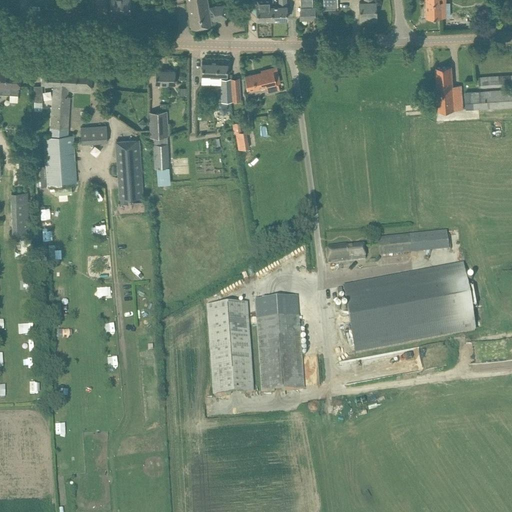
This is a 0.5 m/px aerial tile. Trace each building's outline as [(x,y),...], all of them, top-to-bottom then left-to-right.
[(109,0),(110,12),(129,12),(129,11),(131,11),(131,5),(129,5),(129,0),(109,0)] [(186,0),(189,19),(191,28),(211,25),(206,0),(186,0)] [(271,19),(270,0),(256,0),(257,7),(256,7),(256,20),(271,19)] [(271,0),(270,0),(271,19),(286,19),(286,6),(285,0),(278,0),(279,6),(271,6),(271,0)] [(323,0),(324,10),(337,9),(337,0),(323,0)] [(372,0),(363,0),(364,2),(359,2),(360,21),(376,20),(375,2),(372,2),(372,0)] [(449,3),(446,3),(445,0),(425,0),(426,17),(450,17),(449,3)] [(300,8),(300,9),(300,19),(314,18),(314,8),(300,8)] [(201,76),(226,77),(227,61),(202,60),(201,76)] [(435,67),(436,77),(439,111),(463,109),(461,85),(453,86),(451,66),(435,67)] [(0,93),(9,94),(18,95),(18,87),(19,87),(19,79),(20,69),(12,68),(12,70),(0,69),(0,93)] [(245,77),(247,86),(248,90),(267,85),(270,92),(279,90),(277,83),(279,83),(275,68),(261,71),(261,73),(245,77)] [(39,166),(40,186),(76,184),(73,135),(67,135),(68,128),(65,128),(68,89),(91,91),(92,72),(42,69),(41,83),(53,84),(50,136),(44,137),(46,165),(39,166)] [(155,70),(155,80),(155,83),(174,83),(175,70),(155,70)] [(511,75),(478,78),(479,87),(511,84),(511,75)] [(231,79),(232,88),(232,91),(229,92),(229,94),(230,101),(237,101),(237,91),(239,91),(238,78),(231,79)] [(221,88),(232,88),(231,79),(220,79),(221,88)] [(33,86),(34,102),(42,102),(42,86),(33,86)] [(221,101),(230,101),(229,94),(229,92),(232,91),(232,88),(221,88),(221,94),(221,101)] [(466,109),(511,106),(511,89),(465,92),(466,109)] [(149,113),(151,145),(152,144),(154,169),(156,168),(156,176),(168,175),(167,170),(174,169),(174,176),(189,175),(188,157),(168,157),(166,112),(149,113)] [(234,134),(235,134),(237,149),(249,148),(246,130),(241,131),(239,121),(232,123),(234,134)] [(81,127),(82,144),(107,142),(106,125),(81,127)] [(115,141),(118,199),(143,197),(139,139),(115,141)] [(10,192),(11,233),(29,233),(28,192),(10,192)] [(446,231),(378,238),(379,255),(448,248),(446,231)] [(327,247),(328,263),(365,259),(364,244),(346,246),(346,244),(327,247)] [(60,259),(60,246),(48,246),(48,259),(60,259)] [(462,264),(344,286),(356,353),(474,330),(470,309),(477,308),(472,284),(466,285),(462,264)] [(64,277),(64,267),(53,268),(53,278),(64,277)] [(297,296),(255,299),(255,302),(262,392),(293,390),(303,389),(301,357),(298,315),(297,296)] [(245,303),(207,306),(213,395),(252,393),(245,303)] [(360,359),(340,360),(340,367),(361,365),(360,359)] [(29,383),(28,393),(36,393),(37,383),(29,383)]
